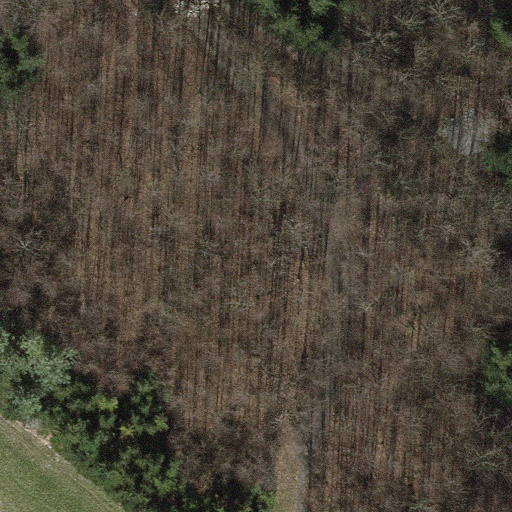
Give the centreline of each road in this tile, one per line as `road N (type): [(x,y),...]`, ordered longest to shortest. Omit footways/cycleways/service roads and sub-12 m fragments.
road 1 (track): [(303,511),(294,433),(353,285),(312,159),(188,0)]
road 2 (track): [(226,0),(486,154),(511,184)]
